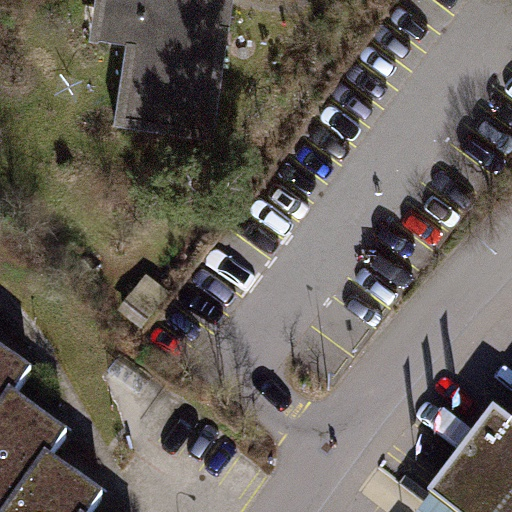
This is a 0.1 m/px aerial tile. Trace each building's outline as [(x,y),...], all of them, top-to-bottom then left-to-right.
[(106,0),(101,42),(135,47),(125,124),(226,138),(244,2),(244,0),(106,0)] [(42,382),(0,352),(0,442),(24,408),(42,382)] [(25,511),(58,466),(74,443),(24,408),(0,442),(0,511),(25,511)] [(444,511),(511,511),(511,431),(494,417),(430,501),(444,511)] [(104,511),(111,503),(58,466),(25,511),(104,511)] [(444,511),(430,501),(419,511),(444,511)]
